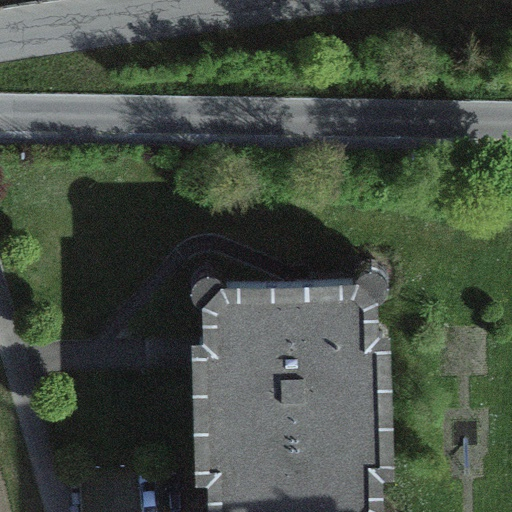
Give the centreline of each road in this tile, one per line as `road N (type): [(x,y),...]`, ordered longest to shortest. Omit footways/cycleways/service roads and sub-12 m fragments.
road 1 (secondary): [(0,113),(511,120)]
road 2 (residential): [(0,39),(251,0)]
